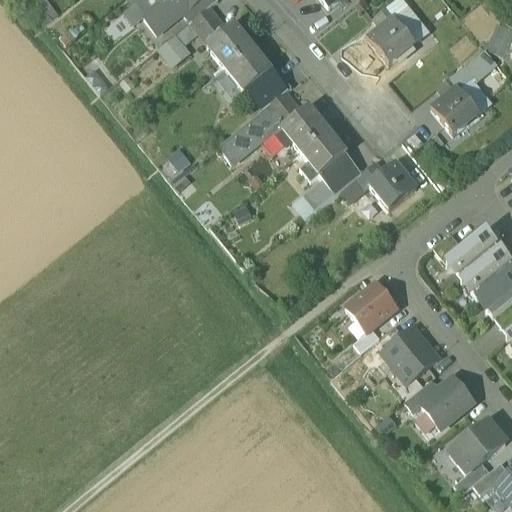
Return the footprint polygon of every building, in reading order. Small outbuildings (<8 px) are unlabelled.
[(157,0),(149,0),(140,7),(149,19),(164,8),(157,0)] [(178,0),(166,10),(164,8),(149,19),(144,24),(157,39),(183,19),(206,0),(178,0)] [(157,0),(164,8),(166,10),(178,0),(157,0)] [(214,0),(206,0),(183,19),(191,28),(191,27),(210,12),(219,5),(214,0)] [(318,0),(330,14),(346,0),(318,0)] [(393,9),(374,24),(381,33),(394,22),(395,23),(401,18),(393,9)] [(228,35),(210,12),(191,27),(210,50),(228,35)] [(381,33),(367,43),(389,71),(416,49),(395,23),(394,22),(381,33)] [(210,50),(207,52),(225,74),(253,52),(235,30),(228,35),(210,50)] [(172,73),(192,58),(177,38),(158,53),(172,73)] [(253,52),(225,74),(245,99),(252,94),(271,78),(273,77),(253,52)] [(271,78),(252,94),(267,112),(286,97),(271,78)] [(457,79),(438,93),(445,102),(457,92),(458,94),(465,89),(457,79)] [(445,102),(432,113),(454,140),(479,119),(458,94),(457,92),(445,102)] [(286,97),(267,112),(283,132),(302,117),(286,97)] [(328,135),(309,112),(283,132),(282,134),(301,157),(328,135)] [(347,158),(328,135),(301,157),(309,168),(319,180),(345,160),(347,158)] [(345,160),(319,180),(320,181),(336,200),(358,182),(362,179),(351,165),(350,166),(345,160)] [(384,177),(376,167),(362,179),(358,182),(367,193),(370,190),(369,189),(384,177)] [(416,193),(396,167),(384,177),(369,189),(370,190),(389,215),(416,193)] [(309,168),(300,175),(311,188),(320,181),(319,180),(309,168)] [(486,240),(486,239),(464,257),(446,271),(445,272),(446,273),(449,271),(456,280),(455,281),(461,289),(499,259),(492,251),(491,252),(483,243),(486,240)] [(457,248),(450,240),(432,254),(439,263),(457,248)] [(457,248),(439,263),(446,271),(464,257),(457,248)] [(461,289),(460,290),(461,291),(464,289),(471,298),(470,299),(476,307),(511,278),(511,275),(507,269),(505,270),(498,261),(501,259),(500,258),(499,259),(461,289)] [(511,278),(476,307),(475,308),(476,310),(479,307),(486,316),(485,317),(492,326),(493,325),(511,310),(511,309),(511,278)] [(395,315),(375,290),(345,315),(365,339),(371,335),(395,315)] [(511,310),(493,325),(501,334),(511,325),(511,310)] [(511,325),(501,334),(508,344),(511,340),(511,325)] [(437,366),(411,334),(381,358),(407,390),(437,366)] [(378,344),(371,335),(365,339),(353,350),(360,359),(378,344)] [(460,396),(451,385),(438,396),(419,411),(420,412),(439,436),(472,409),(460,395),(460,396)] [(438,396),(430,387),(404,408),(412,418),(420,412),(419,411),(438,396)] [(505,450),(487,428),(448,459),(466,481),(481,469),(505,450)] [(466,481),(453,492),(460,501),(472,492),(488,478),(481,469),(466,481)] [(488,478),(472,492),(479,501),(495,488),(507,478),(500,469),(488,478)] [(511,474),(507,478),(495,488),(511,509),(511,474)]
